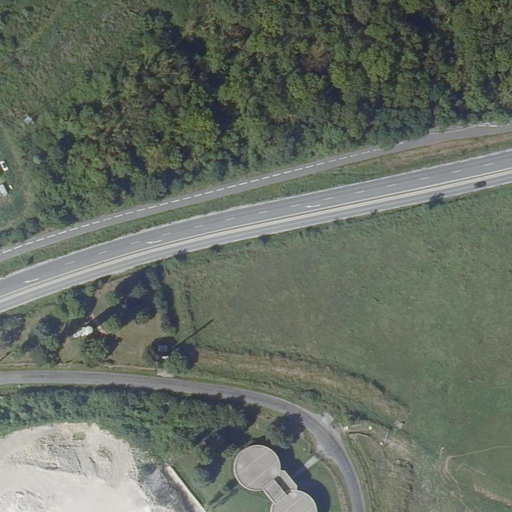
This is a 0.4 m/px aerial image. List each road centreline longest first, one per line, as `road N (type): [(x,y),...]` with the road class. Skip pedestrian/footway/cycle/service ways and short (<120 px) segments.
road 1 (secondary): [(511,155),(152,233),(0,286)]
road 2 (secondary): [(0,300),(160,247),(511,168)]
road 3 (unclassified): [(511,126),(134,214),(0,255)]
road 4 (tertiary): [(0,377),(152,382),(291,409),(342,453),(357,511)]
